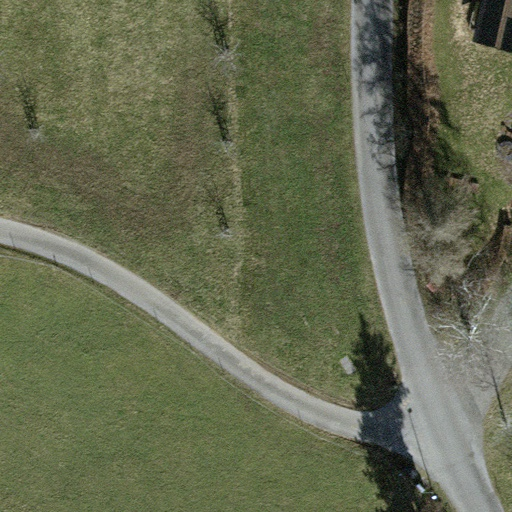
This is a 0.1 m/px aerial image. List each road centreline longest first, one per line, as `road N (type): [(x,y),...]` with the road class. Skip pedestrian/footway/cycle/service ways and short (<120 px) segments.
road 1 (unclassified): [(0,231),(103,270),(310,410),(450,444)]
road 2 (residential): [(450,444),(393,272),(371,130),(371,0)]
